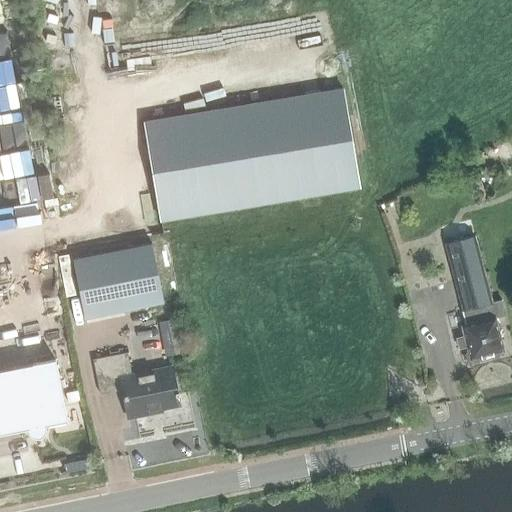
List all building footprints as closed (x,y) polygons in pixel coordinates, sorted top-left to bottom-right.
[(0,79),(18,76),(8,27),(0,28),(0,79)] [(0,88),(0,144),(30,139),(20,85),(0,88)] [(342,89),(144,122),(160,221),(358,188),(342,89)] [(37,176),(15,177),(18,222),(40,221),(37,176)] [(465,353),(466,360),(469,361),(470,362),(472,363),(478,361),(479,359),(488,357),(490,358),(499,356),(499,354),(504,352),(499,333),(500,329),(498,322),(496,321),(495,317),(492,318),(488,303),(491,302),(473,230),(442,237),(460,310),(463,309),(467,324),(460,325),(462,337),(461,337),(463,348),(465,347),(467,352),(465,353)] [(151,244),(72,259),(84,319),(163,303),(151,244)] [(161,320),(167,355),(186,351),(180,316),(161,320)] [(150,414),(149,412),(179,406),(177,397),(179,397),(178,390),(176,391),(171,369),(131,377),(126,354),(93,361),(100,396),(122,391),(128,419),(150,414)] [(55,362),(0,372),(0,435),(27,430),(27,432),(28,433),(29,435),(30,436),(32,437),(34,438),(36,438),(38,437),(40,437),(41,436),(42,435),(43,433),(44,432),(45,430),(45,429),(45,427),(67,422),(55,362)] [(0,491),(18,491),(17,478),(0,478),(0,491)] [(478,511),(511,511),(511,503),(478,510),(478,511)]
